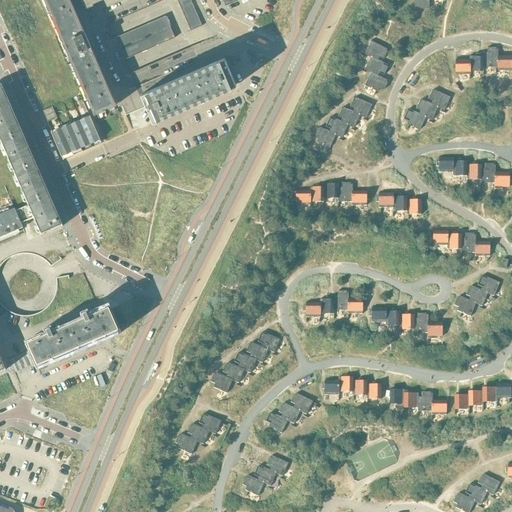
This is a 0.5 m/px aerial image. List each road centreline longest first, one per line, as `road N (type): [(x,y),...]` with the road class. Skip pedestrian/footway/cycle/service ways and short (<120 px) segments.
road 1 (residential): [(171,295),(93,256),(0,49)]
road 2 (secondary): [(180,299),(301,60)]
road 3 (secondary): [(290,55),(171,295)]
road 4 (secondary): [(111,450),(180,299)]
road 5 (secondary): [(171,295),(100,445)]
